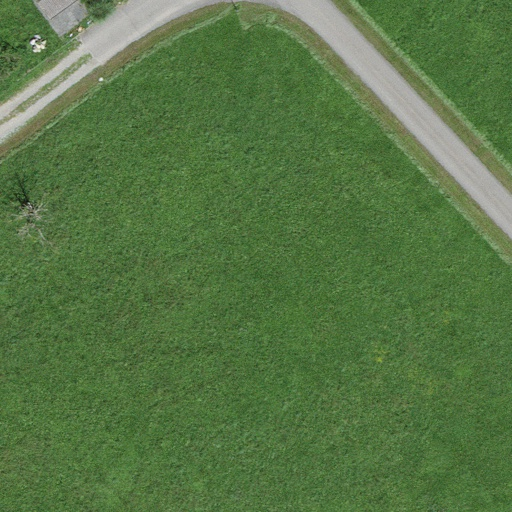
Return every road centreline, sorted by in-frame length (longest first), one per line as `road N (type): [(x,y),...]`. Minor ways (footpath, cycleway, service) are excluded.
road 1 (track): [(303,0),(511,220)]
road 2 (track): [(173,0),(0,124)]
